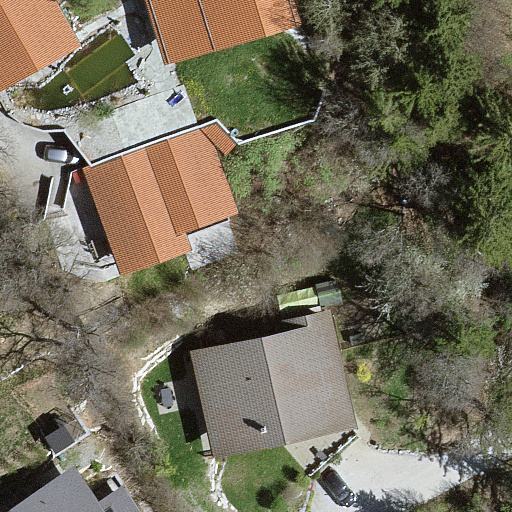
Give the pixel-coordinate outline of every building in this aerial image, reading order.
[(52,0),(0,0),(0,83),(76,41),(52,0)] [(296,0),(143,0),(162,61),(302,18),(296,0)] [(237,210),(206,124),(80,168),(117,271),(188,246),(182,229),(237,210)] [(284,326),(187,347),(210,454),(355,423),(329,307),(282,317),(284,326)] [(72,463),(0,510),(0,511),(136,511),(120,487),(97,502),(72,463)]
